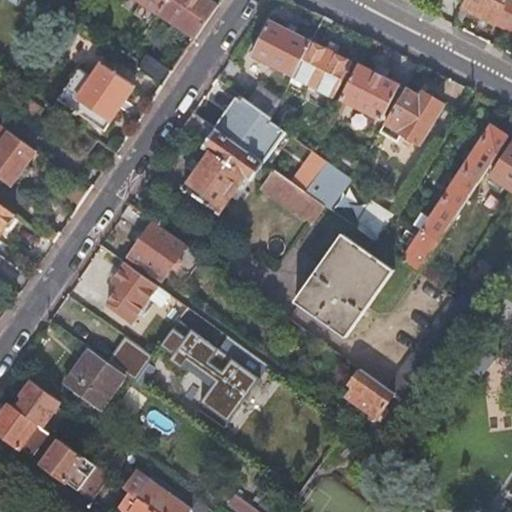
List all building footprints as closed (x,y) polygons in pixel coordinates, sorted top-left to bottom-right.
[(134,0),(156,14),(164,0),(134,0)] [(164,0),(156,14),(193,39),(216,5),(208,0),(164,0)] [(511,0),(463,0),(461,5),(495,23),(498,16),(511,23),(508,30),(511,32),(511,0)] [(252,56),(294,77),(313,42),(270,21),(252,56)] [(313,42),(294,77),(332,96),(352,60),(313,42)] [(138,65),(162,83),(169,74),(142,55),(136,64),(138,65)] [(358,63),(339,97),(380,118),(398,83),(358,63)] [(74,115),(100,133),(132,88),(112,75),(113,74),(111,73),(110,74),(97,65),(88,79),(75,70),(54,101),(71,113),(70,115),(73,117),(74,115)] [(134,71),(159,88),(162,83),(138,65),(134,71)] [(243,100),(271,119),(280,102),(255,84),(243,100)] [(404,87),(378,130),(394,140),(399,132),(418,143),(441,104),(420,91),(418,96),(404,87)] [(4,102),(29,120),(37,107),(13,89),(4,102)] [(270,120),(271,119),(243,100),(240,98),(237,102),(234,100),(214,128),(217,130),(262,162),(285,131),(270,120)] [(217,130),(214,128),(192,113),(180,131),(209,151),(183,188),(219,213),(245,176),(251,180),(263,163),(262,162),(217,130)] [(56,140),(83,159),(96,140),(69,121),(56,140)] [(490,124),(462,167),(480,178),(481,176),(508,136),(490,124)] [(0,180),(9,187),(33,151),(0,126),(0,180)] [(511,142),(490,175),(511,189),(511,142)] [(320,203),(328,209),(348,181),(323,161),(303,191),(320,203)] [(459,209),(471,191),(480,178),(462,167),(442,198),(459,209)] [(308,220),(320,203),(303,191),(272,170),(259,190),(302,221),(304,218),(308,220)] [(481,176),(480,178),(471,191),(479,196),(489,181),(481,176)] [(353,226),(374,242),(391,214),(370,198),(353,226)] [(439,240),(459,209),(442,198),(429,217),(421,211),(414,223),(422,229),(439,240)] [(145,234),(154,222),(130,204),(121,217),(145,234)] [(0,229),(2,231),(14,215),(0,205),(0,229)] [(171,268),(186,247),(187,246),(154,222),(145,234),(129,257),(162,281),(168,273),(171,268)] [(439,240),(422,229),(401,261),(418,273),(439,240)] [(294,300),(345,336),(393,268),(342,232),(294,300)] [(186,247),(171,268),(176,271),(181,264),(191,272),(201,258),(186,247)] [(170,294),(126,262),(112,282),(119,288),(107,305),(131,322),(132,323),(150,297),(162,306),(170,294)] [(171,268),(168,273),(183,284),(191,272),(181,264),(176,271),(171,268)] [(450,295),(472,311),(477,305),(455,289),(456,287),(450,283),(445,291),(450,295)] [(384,386),(393,393),(407,403),(472,311),(450,295),(384,386)] [(225,427),(269,366),(228,336),(219,349),(179,320),(161,346),(173,355),(170,360),(182,369),(187,362),(219,385),(201,410),(225,427)] [(125,336),(107,361),(126,375),(136,382),(154,356),(125,336)] [(107,401),(126,375),(107,361),(91,350),(71,375),(107,401)] [(341,393),(376,417),(393,393),(384,386),(359,368),(341,393)] [(100,410),(107,401),(71,375),(64,385),(100,410)] [(17,408),(43,427),(61,401),(32,381),(21,397),(23,399),(17,408)] [(0,418),(0,433),(33,457),(43,441),(50,432),(43,427),(17,408),(11,404),(0,418)] [(43,441),(53,448),(60,439),(50,432),(43,441)] [(78,490),(96,466),(88,460),(60,439),(53,448),(42,464),(78,490)] [(78,490),(92,500),(110,476),(96,466),(78,490)] [(129,491),(158,511),(188,511),(197,500),(192,496),(186,505),(162,488),(159,491),(136,474),(126,488),(129,491)] [(158,511),(129,491),(117,509),(121,511),(158,511)] [(233,505),(237,509),(243,499),(238,496),(233,505)] [(260,511),(243,499),(237,509),(241,511),(260,511)]
